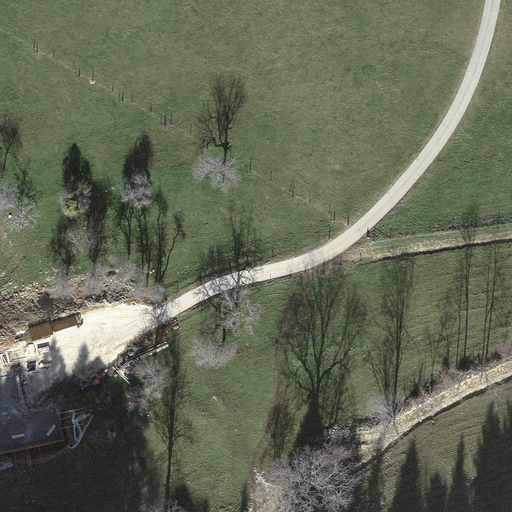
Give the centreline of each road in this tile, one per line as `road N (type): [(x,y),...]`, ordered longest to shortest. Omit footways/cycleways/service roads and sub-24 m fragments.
road 1 (track): [(496,0),(480,71),(423,177),(345,254),(205,296),(90,358)]
road 2 (track): [(0,333),(72,344),(90,358),(82,374),(43,372)]
